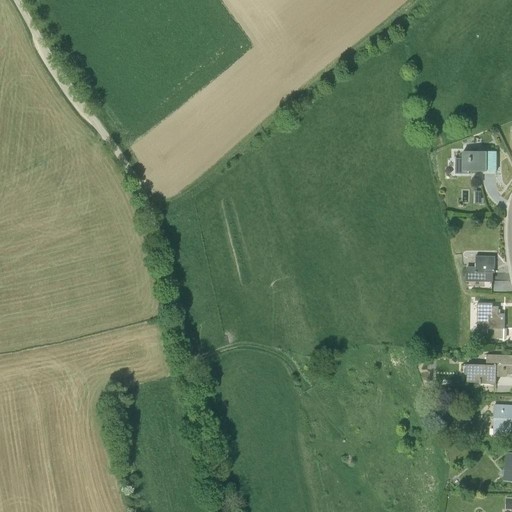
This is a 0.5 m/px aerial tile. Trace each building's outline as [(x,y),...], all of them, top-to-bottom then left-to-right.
[(496,161),(497,151),(463,151),(463,159),(455,159),(455,174),(470,174),(470,171),(496,171),(496,161)] [(484,204),(484,198),(482,198),(482,191),(475,191),(475,204),(484,204)] [(495,256),(485,256),(476,256),(476,267),(467,266),(467,281),(482,281),(492,281),(492,273),(495,273),(495,256)] [(501,307),(491,306),(490,303),(478,303),(478,328),(495,329),(505,329),(505,314),(501,314),(501,307)] [(511,355),(504,355),(487,355),(486,365),(468,364),(467,382),(481,383),(481,384),(496,384),(497,376),(503,376),(503,374),(511,374),(511,355)] [(511,405),(495,405),(494,433),(511,433),(511,405)] [(511,453),(506,453),(503,480),(511,481),(511,453)]
